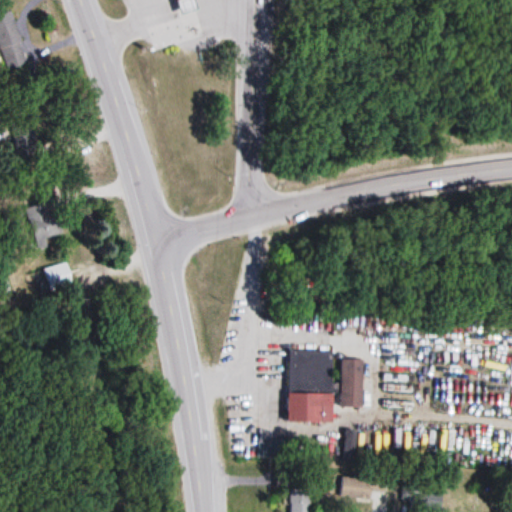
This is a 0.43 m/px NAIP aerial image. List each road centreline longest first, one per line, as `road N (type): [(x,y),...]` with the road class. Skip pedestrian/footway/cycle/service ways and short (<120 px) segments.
road 1 (tertiary): [(156,243),(511,170)]
road 2 (primary): [(198,511),(156,243)]
road 3 (primary): [(156,243),(77,0)]
road 4 (tertiary): [(245,222),(251,0)]
